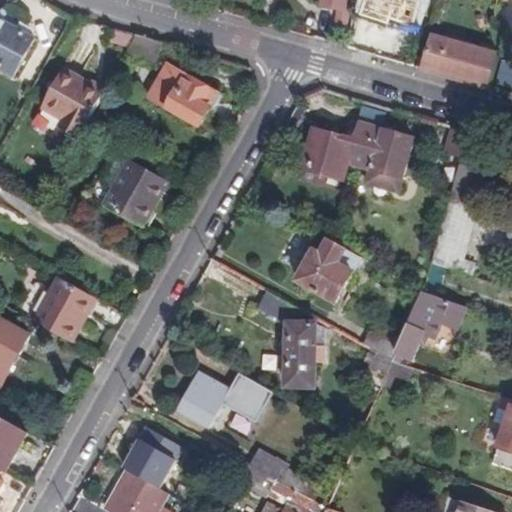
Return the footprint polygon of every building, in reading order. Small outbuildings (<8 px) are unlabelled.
[(346,9),(347,0),(324,0),(324,6),(346,9)] [(368,0),(366,11),(416,26),(423,0),(368,0)] [(8,15),(2,11),(0,15),(0,67),(15,75),(35,41),(5,22),(8,15)] [(423,59),(420,68),(489,88),(499,55),(464,44),(467,31),(454,27),(450,40),(433,36),(428,60),(423,59)] [(162,42),(135,35),(126,52),(157,59),(162,42)] [(88,123),(105,91),(64,68),(43,107),(64,119),(60,127),(79,139),(88,123)] [(225,99),(174,69),(156,99),(200,125),(209,109),(217,113),(225,99)] [(349,166),(369,170),(379,131),(360,125),(356,142),(316,130),(305,167),(345,179),(349,166)] [(467,145),(472,132),(457,128),(450,155),(464,158),(467,145)] [(415,141),(389,134),(379,131),(369,170),(366,184),(400,192),(415,141)] [(483,150),(485,136),(472,132),(467,145),(483,150)] [(494,153),(483,150),(467,145),(464,158),(451,203),(478,207),(494,153)] [(171,185),(131,162),(106,207),(145,230),(171,185)] [(451,203),(433,262),(472,274),(476,264),(463,261),(478,207),(451,203)] [(339,265),(347,250),(329,240),(320,255),(314,252),(298,280),(336,302),(353,273),(339,265)] [(36,324),(74,346),(84,330),(101,303),(95,300),(62,281),(36,324)] [(316,316),(267,290),(259,307),(288,324),(288,387),(315,388),(316,316)] [(393,360),(399,363),(402,356),(411,359),(424,333),(437,337),(442,321),(456,326),(463,307),(423,293),(421,297),(399,346),(372,332),(365,344),(382,353),(393,360)] [(0,385),(3,387),(31,337),(0,319),(0,385)] [(380,389),(382,385),(393,360),(382,353),(366,382),(380,389)] [(407,382),(411,367),(399,363),(393,360),(382,385),(388,388),(393,377),(407,382)] [(181,409),(211,428),(226,403),(258,423),(264,411),(275,393),(241,374),(230,391),(200,374),(181,409)] [(494,464),(511,469),(511,407),(506,405),(500,423),(506,425),(494,464)] [(0,471),(6,475),(31,435),(0,417),(0,471)] [(127,470),(160,488),(183,447),(149,427),(125,468),(127,470)] [(260,448),(249,466),(314,501),(324,481),(260,448)] [(288,499),(286,503),(306,511),(320,511),(323,506),(314,501),(249,466),(235,458),(226,474),(267,497),(271,490),(288,499)] [(127,470),(105,507),(113,511),(169,511),(165,510),(173,496),(160,488),(127,470)] [(0,501),(9,487),(0,482),(0,501)] [(459,511),(497,511),(464,500),(459,511)] [(281,511),(283,509),(267,501),(261,511),(281,511)] [(306,511),(286,503),(283,509),(281,511),(306,511)]
